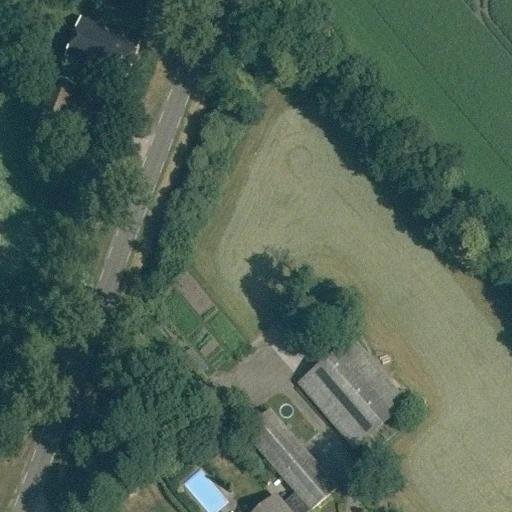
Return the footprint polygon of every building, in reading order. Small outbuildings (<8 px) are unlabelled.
[(91,77),(91,75),(103,80),(105,74),(125,82),(140,43),(81,20),(62,66),(91,77)] [(76,87),(57,80),(53,89),(72,97),(76,87)] [(403,408),(349,345),(302,385),(356,448),(403,408)] [(282,508),(275,500),(260,511),(308,511),(309,511),(311,511),(337,491),(270,413),(243,435),(296,496),(282,508)] [(205,468),(190,483),(219,511),(234,498),(205,468)]
